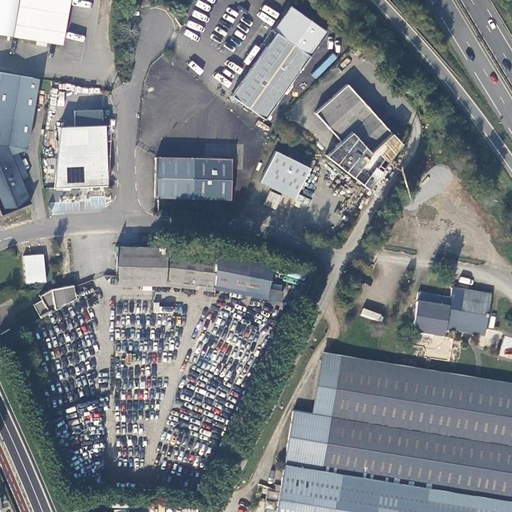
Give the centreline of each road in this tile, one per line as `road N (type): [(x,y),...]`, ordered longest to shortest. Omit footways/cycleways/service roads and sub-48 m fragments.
road 1 (unclassified): [(343,254),(214,511)]
road 2 (unclassified): [(118,218),(343,254)]
road 3 (trunk): [(377,0),(511,164)]
road 4 (unclassified): [(150,32),(127,101),(118,218)]
road 5 (trunk): [(442,0),(511,112)]
road 6 (unclassified): [(0,240),(118,218)]
